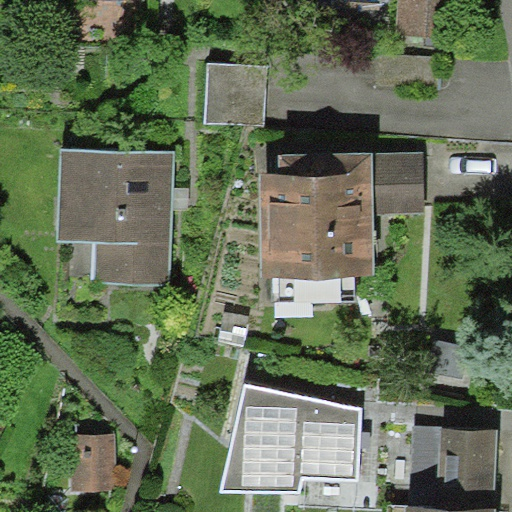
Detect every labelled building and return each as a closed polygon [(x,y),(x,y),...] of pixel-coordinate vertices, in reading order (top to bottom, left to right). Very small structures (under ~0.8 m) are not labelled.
[(442,0),(398,0),(397,27),(440,30),(442,0)] [(439,55),(378,52),(376,84),(437,87),(439,55)] [(211,59),(210,119),(268,120),(269,60),(211,59)] [(284,159),(263,160),(266,261),(383,257),(382,206),(426,205),(424,149),(378,150),(378,138),(283,141),(284,159)] [(173,144),(63,142),(61,232),(91,232),(89,278),(170,280),(173,144)] [(248,315),(223,310),(218,335),(243,339),(248,315)] [(245,371),(223,481),(301,485),(305,468),(356,467),(366,401),(245,371)] [(494,511),(498,423),(409,420),(405,511),(494,511)]
